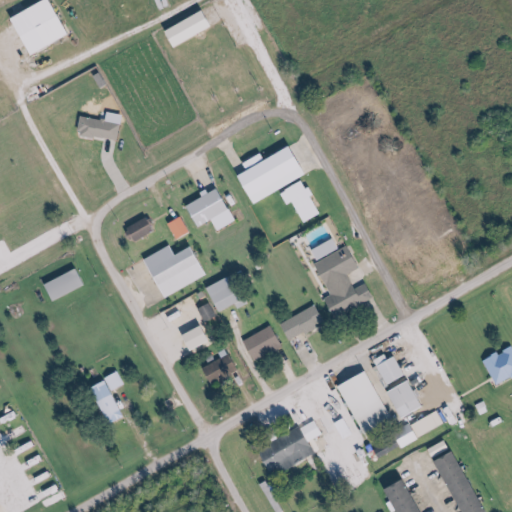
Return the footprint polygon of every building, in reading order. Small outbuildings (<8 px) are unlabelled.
[(51,0),(18,16),(36,54),(75,35),(58,0),(51,0)] [(172,27),(179,45),(218,29),(211,12),(172,27)] [(85,116),(81,133),(121,142),(127,115),(110,111),(108,121),(85,116)] [(268,160),(266,154),(247,162),(251,172),(246,175),(257,201),(312,177),(298,146),(268,160)] [(298,202),(307,223),(324,215),(308,181),(284,192),(290,205),(298,202)] [(240,221),(222,188),(192,205),(204,227),(216,220),(222,231),(240,221)] [(181,239),(194,233),(185,216),(172,223),(181,239)] [(129,228),(135,242),(159,231),(153,217),(129,228)] [(315,250),(321,260),(343,249),(338,238),(315,250)] [(170,297),(212,274),(197,246),(180,255),(175,245),(149,258),(170,297)] [(339,318),(378,297),(370,283),(359,289),(351,274),(364,267),(352,245),(318,263),(335,295),(328,298),(339,318)] [(89,288),(83,270),(50,282),(56,299),(89,288)] [(224,312),(240,305),(241,309),(249,305),(235,276),(212,287),(224,312)] [(208,323),(220,317),(213,302),(201,308),(208,323)] [(285,322),(294,340),(329,323),(320,305),(285,322)] [(197,351),(216,341),(207,325),(188,335),(197,351)] [(247,340),(257,361),(286,348),(277,326),(247,340)] [(222,352),(225,359),(207,367),(214,384),(241,373),(231,348),(222,352)] [(511,349),(488,360),(499,385),(511,379),(511,349)] [(401,356),(392,360),(389,354),(379,359),(391,385),(410,376),(401,356)] [(345,386),(371,437),(399,422),(373,371),(345,386)] [(128,385),(122,372),(109,378),(115,391),(128,385)] [(114,424),(128,417),(110,381),(96,388),(114,424)] [(406,445),(447,428),(441,414),(400,431),(406,445)] [(356,435),(348,418),(339,423),(347,439),(356,435)] [(273,472),(283,467),(285,471),(320,455),(313,440),(326,434),(321,422),(262,448),(273,472)] [(432,449),(438,458),(454,449),(449,440),(432,449)] [(468,511),(490,511),(465,450),(445,458),(468,511)] [(428,511),(412,480),(394,489),(405,511),(428,511)]
